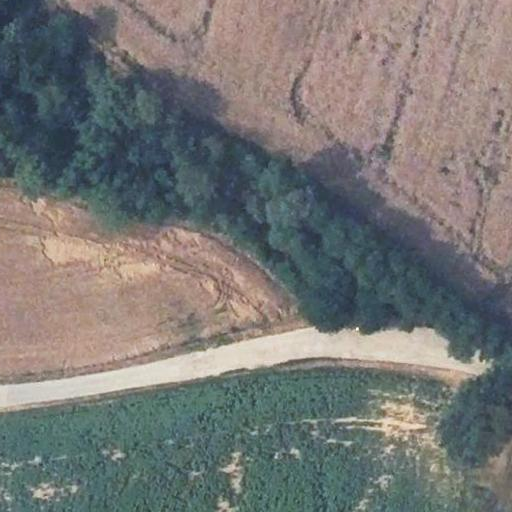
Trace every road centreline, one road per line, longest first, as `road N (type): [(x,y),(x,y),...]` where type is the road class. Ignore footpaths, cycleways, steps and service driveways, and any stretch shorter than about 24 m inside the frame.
road 1 (track): [(181,367),(337,341),(495,361)]
road 2 (unclassified): [(0,395),(181,367)]
